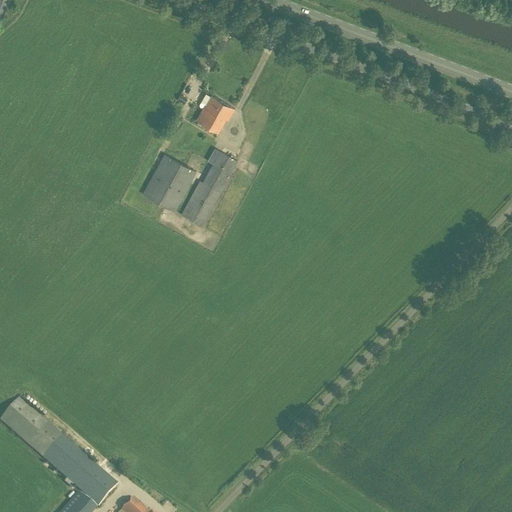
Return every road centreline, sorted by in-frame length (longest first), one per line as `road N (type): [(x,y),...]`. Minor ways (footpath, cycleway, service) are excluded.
road 1 (unclassified): [(222,511),(511,207)]
road 2 (unclassified): [(511,130),(177,0)]
road 3 (primary): [(511,91),(265,0)]
